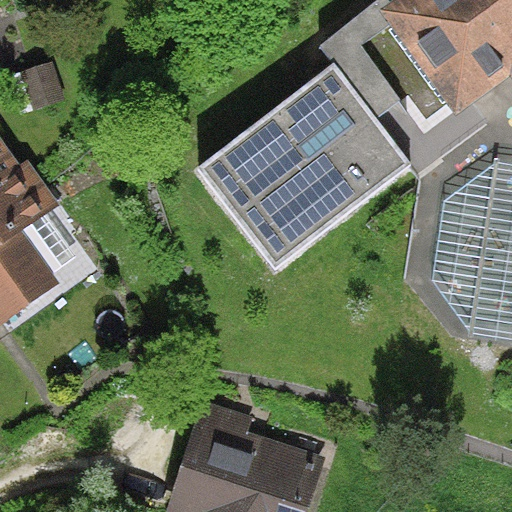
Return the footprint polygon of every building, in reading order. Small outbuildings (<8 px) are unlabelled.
[(376,9),(387,0),(376,0),(315,46),(331,67),(335,64),(377,119),(403,99),(362,45),(388,26),(376,9)] [(511,74),(511,0),(387,0),(376,9),(388,26),(454,117),(511,74)] [(53,61),(20,71),(33,111),(66,101),(53,61)] [(377,119),(335,64),(331,67),(203,166),(279,265),(411,163),(377,119)] [(20,164),(0,136),(0,326),(61,283),(53,272),(22,228),(45,212),(57,203),(27,160),(20,164)] [(511,337),(511,161),(495,158),(442,200),(433,279),(469,334),(511,337)] [(76,255),(45,212),(22,228),(53,272),(76,255)] [(308,511),(326,457),(248,431),(254,416),(202,400),(164,511),(308,511)]
